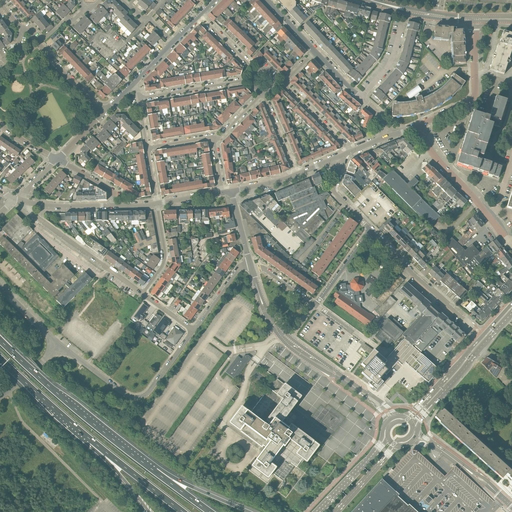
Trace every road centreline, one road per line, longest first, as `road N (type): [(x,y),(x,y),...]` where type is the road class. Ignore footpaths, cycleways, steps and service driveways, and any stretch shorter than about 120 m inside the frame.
road 1 (trunk): [(156,472),(0,339)]
road 2 (residential): [(60,345),(136,399),(193,329)]
road 3 (residential): [(29,202),(38,218),(146,295)]
road 4 (residential): [(508,242),(417,126)]
road 5 (residential): [(473,18),(473,97),(417,126)]
road 6 (residential): [(469,323),(371,228)]
road 7 (residential): [(396,416),(290,337)]
road 8 (residential): [(285,343),(387,421)]
road 9 (secondary): [(511,303),(428,396)]
road 10 (trunk): [(0,358),(90,439)]
